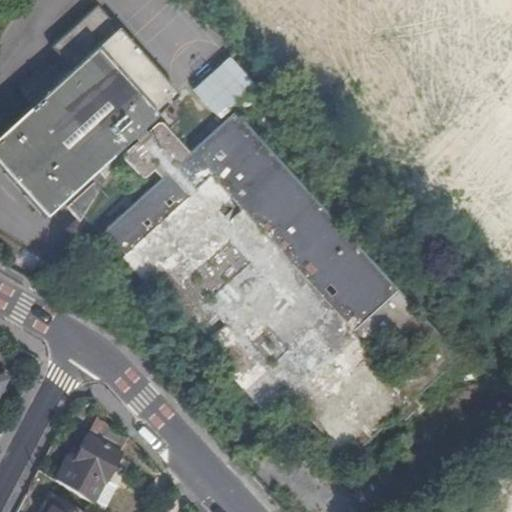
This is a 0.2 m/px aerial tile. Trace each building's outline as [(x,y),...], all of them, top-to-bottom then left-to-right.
[(123,154),(156,124),(147,115),(174,91),(91,1),(47,42),(67,64),(0,125),(0,167),(41,213),(115,145),(123,154)] [(219,120),(256,87),(229,57),(192,90),(219,120)] [(285,393),(345,460),(458,357),(234,112),(189,153),(162,124),(156,124),(123,154),(124,160),(140,177),(146,177),(154,171),(161,178),(104,232),(123,255),(121,257),(263,412),(285,393)] [(282,420),(298,437),(301,438),(306,434),(308,429),(291,411),(287,410),(282,415),(282,420)] [(92,421),(85,436),(118,454),(124,440),(92,421)] [(65,461),(54,481),(100,511),(113,486),(105,481),(118,454),(85,436),(71,464),(65,461)] [(46,511),(72,511),(55,500),(46,511)]
